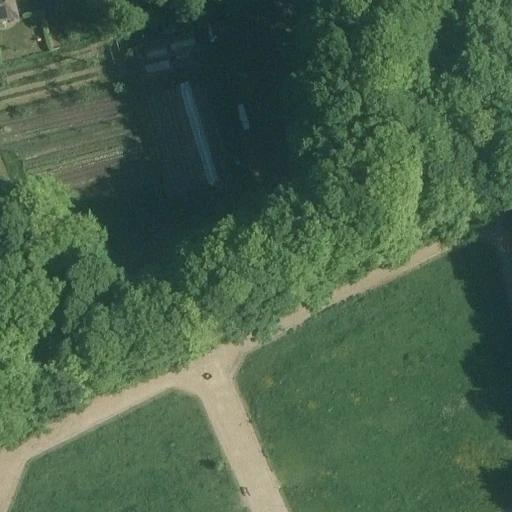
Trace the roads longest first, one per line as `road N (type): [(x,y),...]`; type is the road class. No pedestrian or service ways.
road 1 (track): [(349,233),(99,384),(0,432)]
road 2 (track): [(394,0),(375,41),(349,233)]
